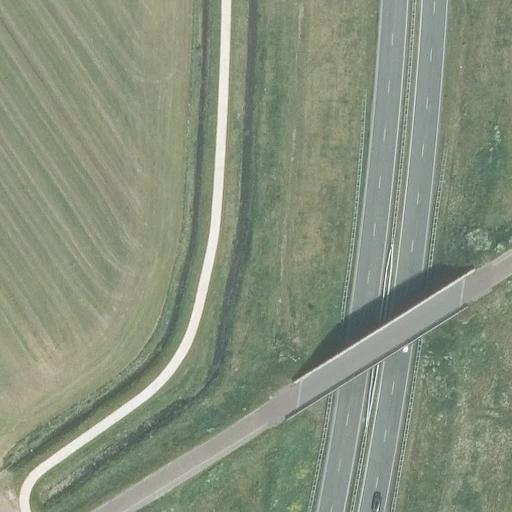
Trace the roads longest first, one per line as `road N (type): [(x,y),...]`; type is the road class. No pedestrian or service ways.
road 1 (trunk): [(396,0),(365,308),(330,511)]
road 2 (trunk): [(370,511),(406,303),(435,0)]
road 3 (tertiary): [(106,511),(511,262)]
